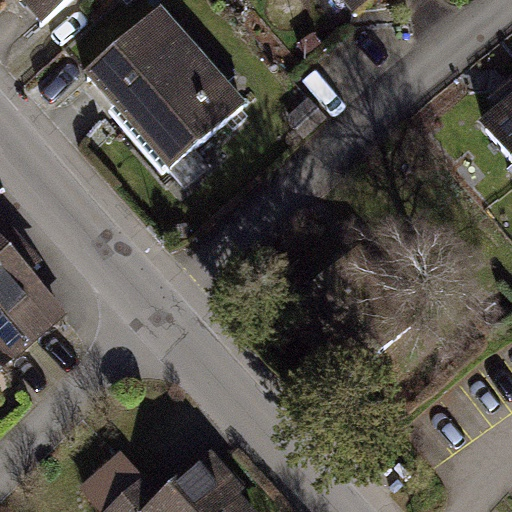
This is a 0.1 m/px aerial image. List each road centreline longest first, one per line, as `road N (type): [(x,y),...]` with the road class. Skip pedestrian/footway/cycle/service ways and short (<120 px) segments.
road 1 (residential): [(154,315),(511,5)]
road 2 (residential): [(340,511),(154,315)]
road 3 (residential): [(154,315),(0,135)]
road 4 (residential): [(0,476),(154,315)]
